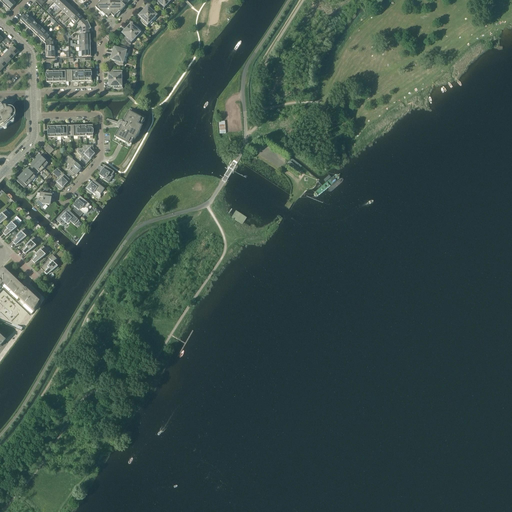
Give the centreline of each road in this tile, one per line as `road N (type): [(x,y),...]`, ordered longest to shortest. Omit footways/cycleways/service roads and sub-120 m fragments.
road 1 (unknown): [(0,451),(123,259),(139,241),(197,216),(205,204)]
road 2 (residential): [(63,198),(100,161),(100,119),(33,116)]
road 3 (unknown): [(300,0),(258,69),(245,132)]
road 4 (residential): [(33,93),(99,89),(99,51),(112,31)]
